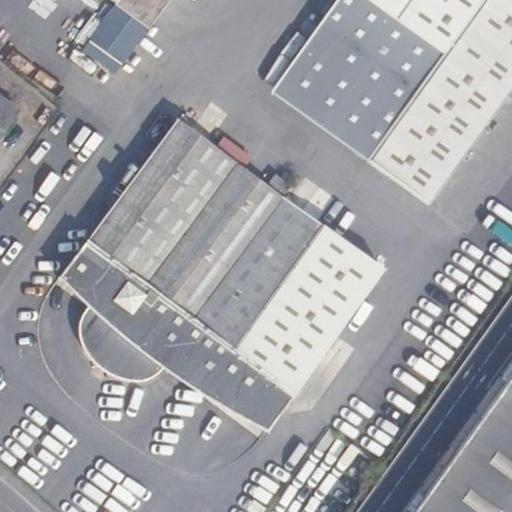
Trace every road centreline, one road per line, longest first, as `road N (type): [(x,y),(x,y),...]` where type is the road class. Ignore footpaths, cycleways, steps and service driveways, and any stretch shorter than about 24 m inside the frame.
road 1 (unknown): [(418,244),(216,511)]
road 2 (unknown): [(0,293),(185,53)]
road 3 (unknown): [(185,53),(418,244)]
road 4 (unknown): [(201,511),(0,343)]
road 5 (unknown): [(511,120),(418,244)]
